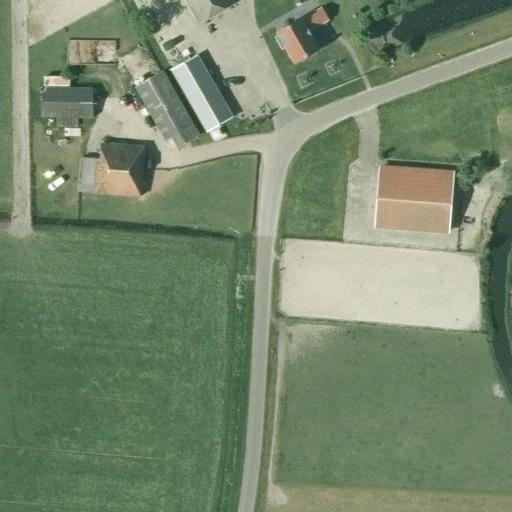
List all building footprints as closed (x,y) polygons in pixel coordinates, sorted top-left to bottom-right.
[(185,0),(199,24),(234,4),(231,0),(185,0)] [(307,31),(327,20),(320,9),(301,20),(300,19),(277,33),(279,36),(277,38),(282,47),(284,46),(294,63),(318,50),(307,31)] [(72,59),(116,57),(116,38),(71,39),(72,59)] [(171,70),(187,98),(206,132),(232,117),(196,55),(171,70)] [(198,136),(180,103),(161,70),(134,86),(165,140),(171,137),(178,148),(198,136)] [(91,117),(90,88),(39,89),(39,127),(75,126),(75,117),(91,117)] [(144,147),(101,143),(99,160),(80,158),(78,192),(140,196),(144,147)] [(447,233),(452,174),(379,168),(374,227),(447,233)]
